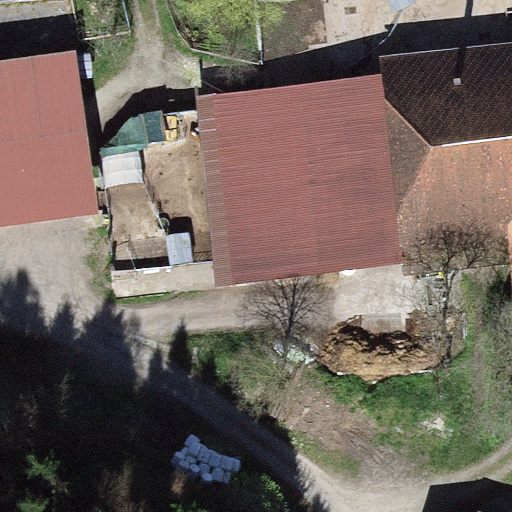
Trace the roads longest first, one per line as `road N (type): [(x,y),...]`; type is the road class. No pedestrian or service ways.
road 1 (track): [(511,255),(179,313),(102,343)]
road 2 (track): [(102,343),(224,417),(338,511)]
road 3 (track): [(384,511),(443,494),(511,455)]
